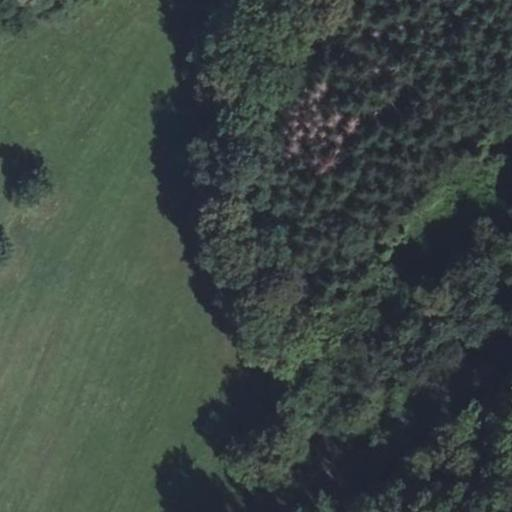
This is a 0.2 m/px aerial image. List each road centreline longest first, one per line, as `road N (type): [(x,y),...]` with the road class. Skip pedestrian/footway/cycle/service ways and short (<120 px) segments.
road 1 (track): [(299,0),(274,36),(241,142),(240,212),(286,341),(264,511)]
road 2 (track): [(372,511),(511,379)]
